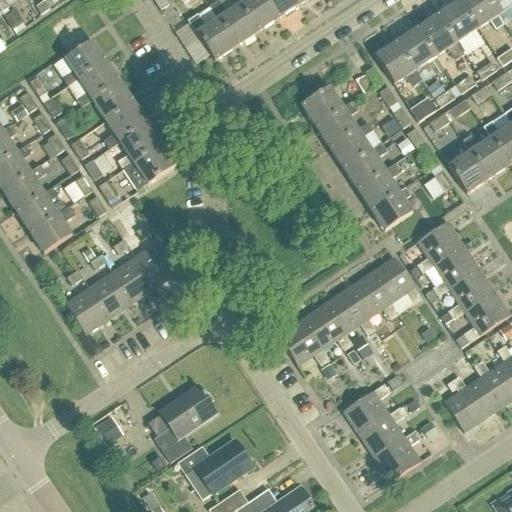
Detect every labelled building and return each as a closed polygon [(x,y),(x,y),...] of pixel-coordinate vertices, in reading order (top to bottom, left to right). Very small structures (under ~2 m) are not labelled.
[(2,0),(0,0),(0,14),(1,15),(9,10),(2,0)] [(162,0),(159,0),(154,4),(160,14),(168,9),(162,0)] [(277,23),(261,0),(249,0),(248,1),(247,0),(233,0),(238,8),(237,8),(256,37),(277,23)] [(298,9),(291,0),(261,0),(277,23),(298,9)] [(311,0),(291,0),(298,9),(311,0)] [(498,19),(484,0),(465,0),(458,5),(477,33),(489,25),(498,19)] [(511,0),(484,0),(498,19),(499,18),(511,9),(511,0)] [(43,4),(35,9),(41,18),(49,12),(43,4)] [(225,16),(217,4),(209,10),(217,22),(216,22),(235,51),(256,37),(237,8),(225,16)] [(456,46),(457,46),(477,33),(458,5),(438,18),(456,46)] [(187,24),(214,65),(235,51),(216,22),(204,30),(196,18),(187,24)] [(465,58),(457,46),(456,46),(438,18),(417,32),(436,60),(449,52),(456,63),(465,58)] [(498,19),(489,25),(495,33),(503,28),(498,19)] [(436,60),(417,32),(396,46),(415,74),(416,73),(426,66),(436,60)] [(78,84),(106,65),(92,44),(64,62),(72,75),(64,80),(69,89),(77,83),(78,84)] [(423,84),(416,73),(415,74),(396,46),(375,60),(393,88),(406,80),(413,91),(423,84)] [(502,70),(511,63),(511,53),(497,62),(502,70)] [(436,60),(426,66),(435,79),(444,73),(436,60)] [(92,105),(119,86),(106,65),(78,84),(86,96),(77,101),(83,110),(91,104),(92,105)] [(481,84),(496,74),(491,66),(476,76),(481,84)] [(374,91),(382,85),(373,71),(365,76),(374,91)] [(497,95),(511,85),(506,77),(491,86),(497,95)] [(460,98),(475,88),(470,80),(455,90),(460,98)] [(39,101),(47,96),(37,81),(29,86),(39,101)] [(105,125),(133,107),(119,86),(92,105),(105,125)] [(435,86),(427,92),(433,102),(442,96),(435,86)] [(476,109),(491,99),(485,90),(470,100),(476,109)] [(314,131),(343,112),(328,91),(300,109),(314,131)] [(388,112),(396,106),(386,91),(378,97),(388,112)] [(440,112),(454,102),(449,94),(434,104),(440,112)] [(28,116),(37,111),(27,96),(19,102),(28,116)] [(415,122),(432,113),(425,101),(409,110),(415,122)] [(53,122),(61,117),(51,102),(43,107),(53,122)] [(455,122),(470,113),(464,104),(449,114),(455,122)] [(119,146),(147,128),(133,107),(105,125),(113,137),(105,143),(111,152),(119,146)] [(314,131),(328,151),(356,133),(348,120),(355,116),(350,107),(343,112),(314,131)] [(21,109),(10,116),(17,125),(27,118),(21,109)] [(511,110),(503,115),(511,127),(510,128),(511,131),(511,110)] [(402,133),(410,127),(400,113),(392,118),(402,133)] [(42,137),(50,132),(41,117),(32,122),(42,137)] [(434,136),(449,127),(443,118),(428,128),(434,136)] [(389,141),(401,132),(393,122),(381,130),(389,141)] [(67,142),(74,137),(65,123),(57,128),(67,142)] [(511,166),(511,131),(510,128),(499,135),(491,124),(483,129),(490,141),(489,142),(508,170),(511,166)] [(342,172),(370,153),(362,142),(372,135),(367,127),(357,134),(356,133),(328,151),(342,172)] [(0,165),(16,155),(15,154),(7,142),(16,136),(10,128),(2,133),(2,134),(0,136),(0,165)] [(123,174),(161,149),(147,128),(119,146),(127,159),(117,165),(123,174)] [(415,154),(423,148),(414,133),(406,139),(415,154)] [(508,170),(489,142),(479,148),(471,137),(462,143),(470,154),(469,155),(487,183),(508,170)] [(56,158),(64,153),(54,138),(46,143),(56,158)] [(80,164),(88,158),(78,143),(70,149),(80,164)] [(406,143),(399,148),(405,157),(412,152),(406,143)] [(30,176),(21,163),(30,157),(24,148),(15,154),(16,155),(0,165),(0,191),(2,195),(30,176)] [(355,193),(384,174),(376,163),(386,156),(380,148),(370,154),(370,153),(342,172),(355,193)] [(161,149),(123,174),(136,195),(146,188),(147,188),(175,170),(161,149)] [(429,174),(437,169),(428,154),(420,160),(429,174)] [(466,198),(487,183),(469,155),(447,169),(466,198)] [(70,179),(78,174),(68,159),(60,164),(70,179)] [(94,185),(102,179),(92,164),(84,170),(94,185)] [(369,213),(397,195),(390,184),(400,177),(394,168),(384,175),(384,174),(355,193),(369,213)] [(443,195),(452,189),(442,175),(433,180),(443,195)] [(2,195),(16,215),(43,197),(43,196),(30,176),(2,195)] [(84,200),(92,194),(82,180),(74,185),(84,200)] [(116,200),(106,185),(98,190),(108,205),(116,200)] [(57,218),(57,217),(49,204),(57,199),(51,191),(43,196),(43,197),(16,215),(29,236),(57,218)] [(405,192),(398,196),(397,195),(369,213),(383,235),(412,216),(403,204),(410,199),(405,192)] [(98,220),(106,215),(96,201),(88,206),(98,220)] [(57,218),(29,236),(43,257),(71,239),(63,226),(74,218),(69,209),(57,217),(57,218)] [(432,270),(463,250),(447,226),(416,247),(427,263),(416,269),(421,277),(432,270)] [(141,243),(151,236),(146,228),(136,235),(141,243)] [(117,258),(128,251),(123,244),(112,251),(117,258)] [(134,262),(154,292),(178,276),(158,246),(134,262)] [(447,293),(478,273),(463,250),(432,270),(442,285),(431,292),(437,301),(447,294),(447,293)] [(89,253),(84,256),(89,264),(94,260),(89,253)] [(94,274),(105,267),(100,259),(89,266),(94,274)] [(131,307),(154,292),(134,262),(111,277),(131,307)] [(387,305),(388,304),(403,294),(412,308),(420,303),(393,262),(369,278),(387,305)] [(416,270),(409,274),(414,281),(420,277),(416,270)] [(462,316),(493,296),(478,273),(447,293),(447,294),(457,308),(447,315),(452,323),(453,324),(463,317),(462,316)] [(71,289),(82,282),(77,275),(66,282),(71,289)] [(108,323),(131,307),(111,277),(88,292),(108,323)] [(388,304),(387,305),(369,278),(346,293),(364,320),(365,319),(380,310),(389,323),(397,318),(388,304)] [(84,338),(108,323),(88,292),(64,308),(84,338)] [(431,292),(424,297),(430,305),(437,301),(431,292)] [(364,320),(346,293),(323,308),(341,335),(342,335),(357,325),(366,339),(374,333),(365,319),(364,320)] [(468,347),(509,320),(493,296),(462,316),(463,317),(473,332),(463,338),(468,347)] [(351,349),(342,335),(341,335),(323,308),(300,324),(318,351),(319,350),(334,340),(343,354),(351,349)] [(447,315),(439,320),(445,328),(452,323),(447,315)] [(328,364),(319,350),(318,351),(300,324),(277,339),(295,366),(311,356),(320,369),(328,364)] [(511,330),(509,326),(499,332),(506,344),(511,339),(511,330)] [(430,334),(422,340),(427,347),(435,341),(430,334)] [(463,338),(455,344),(460,352),(468,347),(463,338)] [(360,341),(352,347),(362,362),(370,356),(360,341)] [(511,360),(511,361),(505,350),(496,355),(504,366),(497,371),(511,392),(511,360)] [(353,354),(347,358),(353,367),(359,364),(353,354)] [(511,405),(511,392),(497,371),(489,376),(482,365),(474,371),(481,382),(471,388),(491,419),(511,405)] [(329,369),(322,374),(328,382),(335,378),(329,369)] [(396,379),(387,386),(391,393),(401,386),(396,379)] [(491,419),(471,388),(466,392),(459,381),(447,389),(452,396),(456,394),(458,397),(444,407),(464,437),(491,419)] [(358,439),(388,418),(378,403),(388,396),(383,387),(342,415),(358,439)] [(192,452),(182,438),(215,416),(197,390),(159,416),(172,435),(157,445),(155,442),(154,442),(170,466),(192,452)] [(415,403),(407,409),(411,415),(419,409),(415,403)] [(374,462),(404,442),(394,427),(404,420),(399,412),(389,419),(388,418),(358,439),(374,462)] [(118,441),(107,425),(96,432),(107,449),(118,441)] [(430,427),(421,433),(428,442),(436,436),(430,427)] [(404,442),(374,462),(390,486),(420,466),(409,450),(420,443),(414,435),(404,442)] [(252,470),(234,444),(204,464),(197,453),(177,467),(202,504),(252,470)] [(161,461),(152,467),(156,473),(165,468),(161,461)] [(313,511),(299,491),(267,511),(266,511),(257,499),(238,511),(313,511)] [(236,511),(248,504),(240,492),(221,504),(208,511),(236,511)] [(511,511),(511,493),(491,507),(493,511),(511,511)] [(159,511),(149,496),(143,501),(150,511),(159,511)]
